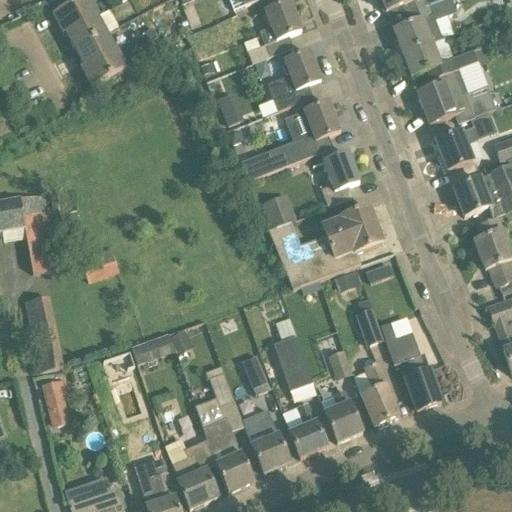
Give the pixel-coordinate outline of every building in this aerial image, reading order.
[(97,20),(99,20),(87,0),(52,19),(63,39),(66,38),(83,70),(81,72),(91,92),(127,73),(117,53),(115,54),(97,20)] [(193,0),(179,0),(184,9),(195,4),(193,0)] [(228,0),(234,15),(272,0),(228,0)] [(379,0),(386,16),(402,10),(405,20),(451,2),(450,0),(379,0)] [(451,2),(405,20),(409,29),(393,35),(402,59),(431,47),(422,24),(432,21),(433,20),(435,25),(457,17),(451,2)] [(290,6),(264,16),(271,33),(259,37),(265,50),(247,56),(252,68),(269,61),(294,52),(289,41),(301,36),(290,6)] [(144,36),(149,46),(157,42),(152,32),(144,36)] [(163,54),(157,42),(138,52),(144,64),(163,54)] [(431,47),(402,59),(411,82),(427,76),(431,85),(453,77),(449,68),(454,65),(445,43),(431,48),(431,47)] [(309,91),(320,87),(309,57),(284,66),(290,81),(268,89),(278,116),(289,112),(313,103),(309,91)] [(205,80),(220,74),(216,65),(201,71),(205,80)] [(470,112),(474,122),(496,114),(488,90),(465,98),(458,83),(417,99),(429,131),(458,120),(457,117),(470,112)] [(228,101),(218,105),(228,131),(238,127),(228,101)] [(328,141),(340,137),(328,107),(303,117),(312,139),(242,167),(249,185),(333,153),(328,141)] [(467,149),(478,145),(473,132),(435,146),(447,176),(473,166),(467,149)] [(236,149),(249,144),(245,134),(233,139),(236,149)] [(511,144),(494,152),(499,166),(511,161),(511,144)] [(348,192),(359,188),(348,158),(323,167),(331,190),(321,194),(325,202),(329,213),(353,204),(348,192)] [(511,185),(496,192),(491,179),(453,194),(464,222),(489,212),(489,210),(501,206),(505,218),(511,215),(511,185)] [(45,199),(38,200),(0,207),(0,238),(5,237),(4,232),(24,228),(31,267),(33,279),(58,274),(45,199)] [(299,224),(288,201),(265,211),(275,234),(299,224)] [(275,234),(268,236),(291,297),(360,271),(355,258),(383,248),(369,212),(340,222),(341,224),(321,232),(326,244),(300,254),(290,228),(275,234)] [(511,262),(501,237),(503,236),(497,223),(479,230),(484,242),(474,246),(485,275),(489,273),(496,292),(511,285),(511,271),(509,265),(511,264),(511,262)] [(110,253),(79,264),(88,288),(119,277),(110,253)] [(381,285),(377,273),(366,277),(370,289),(381,285)] [(339,296),(361,288),(356,274),(334,282),(339,296)] [(50,302),(29,306),(46,377),(64,372),(50,302)] [(361,318),(371,315),(367,304),(357,308),(361,318)] [(511,314),(509,305),(488,312),(511,380),(511,314)] [(382,345),(371,315),(361,318),(356,320),(367,350),(382,345)] [(275,328),(282,347),(296,342),(290,323),(275,328)] [(185,334),(170,342),(178,359),(194,351),(185,334)] [(424,359),(415,362),(411,353),(421,350),(417,338),(394,346),(392,347),(396,357),(400,368),(417,416),(441,407),(424,359)] [(282,347),(274,350),(290,396),(312,388),(296,342),(282,347)] [(148,362),(143,348),(131,353),(132,355),(136,366),(148,362)] [(342,356),(329,361),(337,383),(350,378),(342,356)] [(393,406),(395,405),(380,368),(365,374),(366,375),(374,395),(361,401),(374,432),(399,422),(393,406)] [(233,436),(244,432),(220,371),(206,376),(215,402),(193,410),(207,445),(206,445),(216,471),(216,473),(228,499),(254,487),(233,436)] [(80,385),(78,377),(69,379),(72,387),(80,385)] [(268,384),(253,391),(262,412),(276,407),(268,384)] [(59,396),(66,394),(63,385),(44,390),(55,431),(68,427),(59,396)] [(345,397),(334,401),(339,413),(325,419),(337,448),(363,437),(345,397)] [(316,427),(315,427),(307,409),(296,413),(304,432),(289,438),(300,464),(327,453),(316,427)] [(271,423),(256,429),(263,446),(251,451),(264,480),(290,468),(271,423)] [(215,471),(216,471),(206,445),(184,455),(188,463),(172,471),(179,486),(177,487),(188,511),(197,511),(218,503),(206,475),(204,471),(213,467),(215,471)] [(177,511),(166,477),(152,482),(159,507),(146,511),(177,511)] [(123,511),(115,490),(67,507),(69,511),(123,511)]
